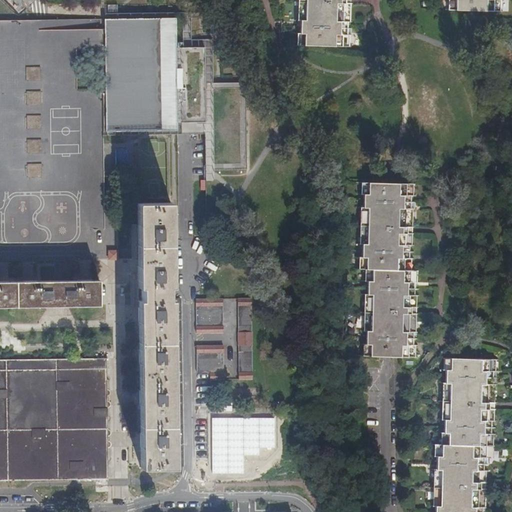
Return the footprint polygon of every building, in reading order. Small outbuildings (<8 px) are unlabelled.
[(300,0),(299,44),(349,46),(350,34),(347,34),(348,21),(350,21),(350,0),(300,0)] [(451,0),(451,9),(501,11),(501,0),(451,0)] [(107,131),(179,130),(179,122),(206,121),(205,47),(177,48),(176,17),(104,19),(107,131)] [(0,280),(92,279),(93,305),(94,358),(0,359),(0,480),(68,479),(108,478),(128,477),(128,470),(128,466),(128,448),(140,447),(140,438),(140,405),(139,393),(139,361),(139,354),(138,322),(137,248),(119,249),(119,228),(105,229),(103,92),(96,92),(96,88),(75,88),(76,50),(102,50),(102,19),(0,20),(0,280)] [(216,145),(216,161),(224,161),(224,167),(234,167),(235,145),(216,145)] [(368,268),(365,354),(380,355),(414,356),(415,344),(413,344),(413,331),(415,331),(417,294),(414,294),(415,281),(417,282),(417,269),(411,269),(412,257),(409,257),(410,244),(412,244),(413,208),(411,207),(411,200),(411,195),(414,195),(414,182),(365,181),(362,267),(368,268)] [(140,438),(140,447),(141,466),(175,466),(172,301),(170,202),(137,202),(137,226),(137,248),(138,322),(139,354),(139,361),(139,393),(140,405),(140,438)] [(0,306),(49,305),(67,305),(93,305),(92,279),(0,280),(0,306)] [(223,298),(196,298),(197,332),(224,331),(223,298)] [(252,298),(238,298),(239,378),(253,378),(252,298)] [(182,300),(172,301),(175,466),(184,465),(182,300)] [(197,345),(197,379),(207,378),(224,378),(224,345),(197,345)] [(495,359),(446,357),(444,391),(443,444),(436,443),(434,511),(482,511),(482,507),(485,507),(485,470),(483,470),(484,457),(486,457),(486,445),(492,445),(493,433),(491,433),(491,420),(493,420),(494,384),(492,383),(493,371),(495,371),(495,359)]
